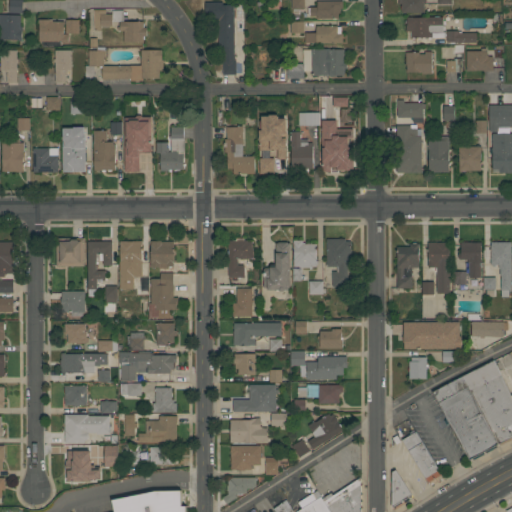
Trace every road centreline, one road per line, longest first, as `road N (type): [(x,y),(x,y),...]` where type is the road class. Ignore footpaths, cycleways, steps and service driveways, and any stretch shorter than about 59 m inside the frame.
road 1 (residential): [(206,511),(203,86),(194,46),(161,0)]
road 2 (residential): [(378,511),(370,0)]
road 3 (residential): [(0,210),(511,205)]
road 4 (residential): [(34,210),(36,494)]
